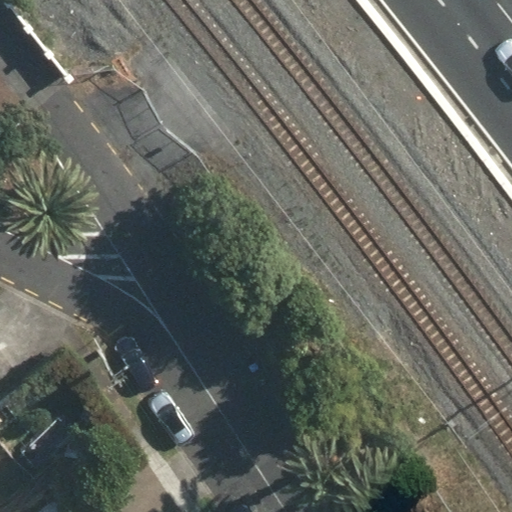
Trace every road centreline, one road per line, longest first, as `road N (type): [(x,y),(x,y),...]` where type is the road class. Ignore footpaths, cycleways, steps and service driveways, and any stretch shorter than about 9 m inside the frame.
road 1 (residential): [(0,29),(161,269),(211,392)]
road 2 (residential): [(211,392),(0,250)]
road 3 (residential): [(211,392),(301,511)]
